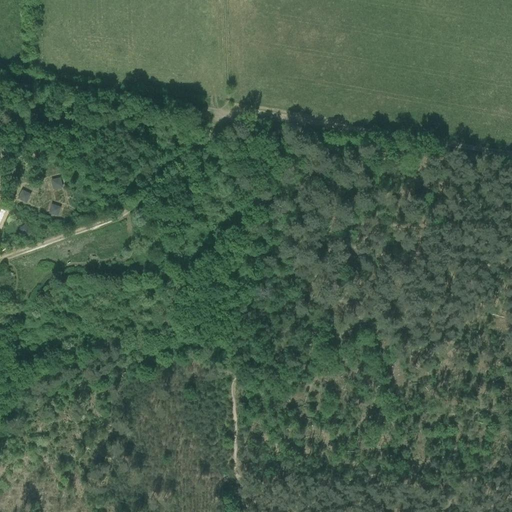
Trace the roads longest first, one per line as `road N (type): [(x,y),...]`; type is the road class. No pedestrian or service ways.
road 1 (track): [(229,114),(511,160)]
road 2 (track): [(0,258),(125,213),(229,114)]
road 3 (track): [(0,76),(229,114)]
